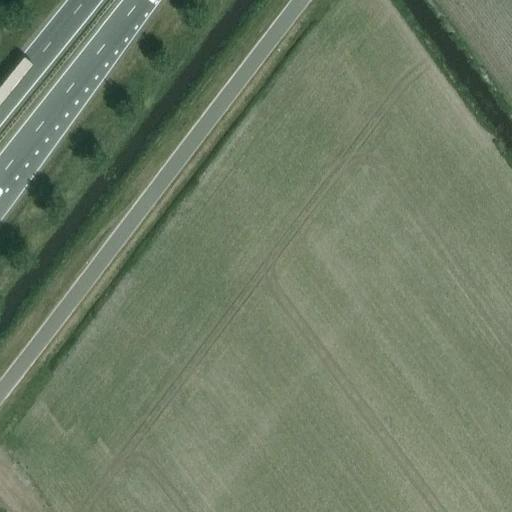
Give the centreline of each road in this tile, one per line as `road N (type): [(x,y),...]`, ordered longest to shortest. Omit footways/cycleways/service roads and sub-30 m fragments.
road 1 (unclassified): [(0,394),(302,0)]
road 2 (trunk): [(0,174),(143,0)]
road 3 (trunk): [(86,0),(0,105)]
